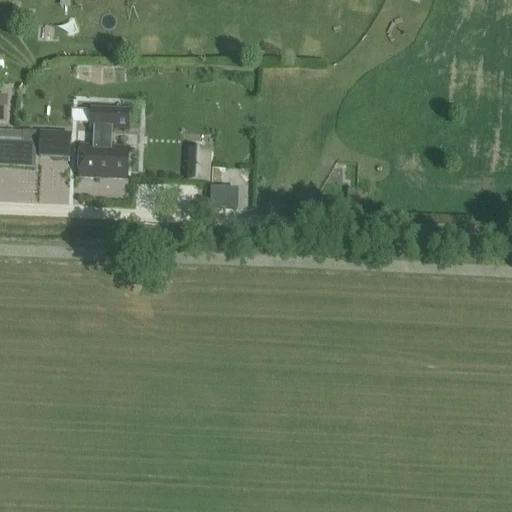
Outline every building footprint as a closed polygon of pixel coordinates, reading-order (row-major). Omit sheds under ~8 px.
[(142,30),(142,50),(156,50),(155,30),(142,30)] [(199,54),(199,36),(177,36),(178,55),(199,54)] [(0,103),(0,122),(8,123),(9,104),(0,103)] [(130,148),(112,147),(113,131),(130,132),(131,112),(93,110),(92,130),(96,130),(95,146),(82,146),(80,178),(128,181),(130,148)] [(0,140),(0,161),(36,163),(37,134),(24,133),(24,142),(0,140)] [(41,158),(71,160),(72,136),(42,134),(41,158)]
